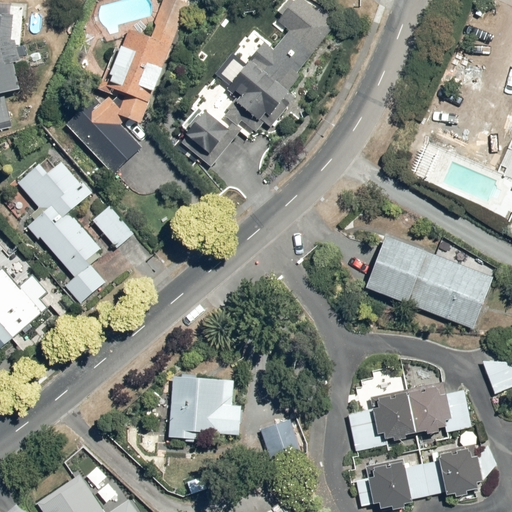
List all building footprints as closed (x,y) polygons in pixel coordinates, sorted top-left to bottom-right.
[(167,0),(153,37),(133,29),(113,79),(121,88),(105,103),(98,96),(68,124),(114,175),(147,147),(131,128),(133,124),(146,129),(178,47),(173,45),(189,4),(180,0),(167,0)] [(0,124),(13,122),(7,96),(24,93),(19,66),(21,45),(15,44),(17,17),(0,15),(0,124)] [(322,48),(296,26),(278,47),(271,41),(242,76),(248,81),(234,98),(263,123),(270,115),(275,120),(296,95),(288,89),(322,48)] [(202,150),(225,171),(259,135),(261,132),(240,113),(228,127),(222,121),(209,136),(212,139),(202,150)] [(34,130),(18,139),(27,156),(43,147),(34,130)] [(44,165),(21,184),(41,208),(30,217),(36,224),(30,229),(40,242),(43,240),(75,279),(67,286),(83,306),(112,283),(99,267),(112,256),(76,212),(96,195),(67,160),(51,173),(44,165)] [(136,236),(111,205),(93,219),(118,250),(136,236)] [(463,253),(459,264),(389,238),(370,290),(477,331),(497,278),(475,270),(479,259),(463,253)] [(0,338),(5,346),(48,315),(38,302),(51,293),(38,276),(20,289),(0,261),(0,338)] [(511,355),(485,361),(497,395),(511,391),(511,355)] [(238,381),(175,379),(173,442),(199,443),(199,437),(245,438),(246,406),(237,406),(238,381)] [(380,408),(351,414),(360,454),(390,447),(389,443),(446,430),(447,435),(475,428),(467,391),(445,396),(443,388),(379,402),(380,408)] [(292,421),(264,434),(280,464),(307,450),(292,421)] [(441,461),(377,470),(378,477),(372,478),(376,507),(382,506),(382,511),(394,511),(415,509),(414,499),(449,494),(449,497),(486,492),(480,451),(440,457),(441,461)] [(219,467),(190,474),(194,493),(224,485),(219,467)] [(84,473),(41,503),(47,511),(140,511),(130,498),(111,511),(84,473)] [(298,511),(291,500),(271,511),(298,511)]
